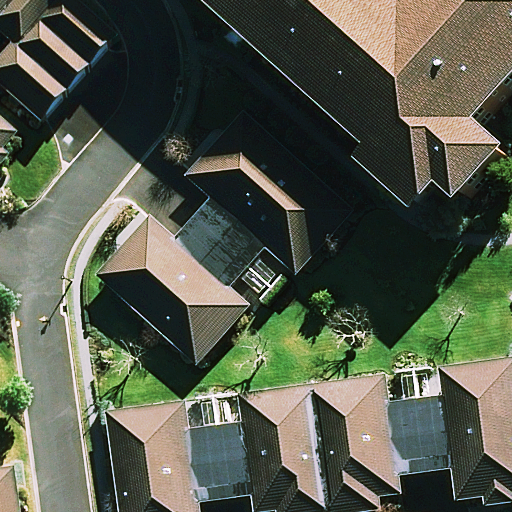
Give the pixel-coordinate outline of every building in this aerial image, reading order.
[(121,47),(68,0),(0,0),(0,35),(20,54),(0,75),(0,91),(44,132),(121,47)] [(511,0),(203,0),(456,220),(511,156),(511,0)] [(360,217),(253,120),(195,183),(220,205),(183,245),(159,222),(105,280),(203,369),(254,314),(237,298),(277,254),(303,278),(360,217)] [(0,168),(20,147),(0,129),(0,168)] [(195,407),(116,418),(128,511),(210,511),(210,509),(260,503),(260,511),(392,511),(391,500),(413,497),(411,483),(465,476),(469,509),(495,505),(495,511),(511,511),(511,365),(450,374),(455,405),(397,413),(393,381),(252,400),(256,426),(198,434),(195,407)] [(0,511),(22,511),(18,476),(0,478),(0,511)]
